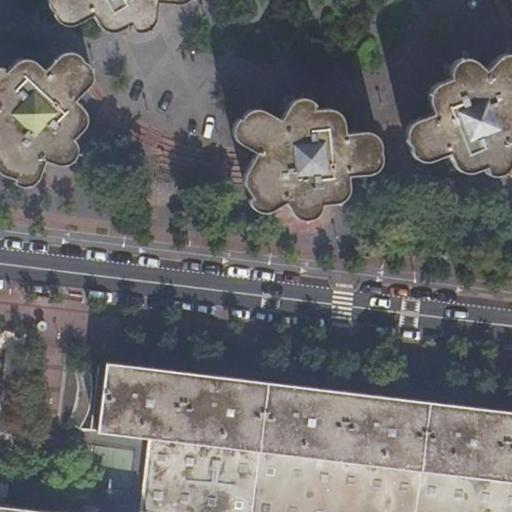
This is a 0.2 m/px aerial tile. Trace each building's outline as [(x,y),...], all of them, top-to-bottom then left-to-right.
[(47,0),(48,6),(50,9),(53,11),(53,16),(54,19),(56,22),(57,23),(62,25),(66,25),(70,25),(90,16),(93,16),(95,18),(96,19),(96,23),(99,27),(102,29),(107,31),(113,32),(116,31),(131,24),(131,30),(139,30),(145,29),(147,28),(150,26),(154,20),(156,14),(157,4),(158,3),(159,2),(169,2),(174,4),(177,4),(180,3),(185,1),(186,0),(47,0)] [(0,173),(1,174),(10,176),(12,178),(11,181),(14,184),(18,186),(22,187),(26,187),(30,185),(34,182),(36,179),(43,163),(44,161),(46,160),(55,165),(59,166),(65,165),(69,163),(71,161),(73,156),(74,151),(73,143),(71,138),(81,130),(83,127),(85,120),(85,113),(84,110),(82,106),(80,103),(76,100),(75,96),(76,95),(85,86),(87,84),(89,80),(90,73),(89,68),(87,63),(83,59),(80,58),(75,53),(71,51),(64,50),(58,52),(52,56),(41,67),(39,66),(33,60),(30,58),(26,57),(22,57),(18,58),(15,59),(12,62),(7,67),(2,71),(0,70),(1,67),(0,66),(0,173)] [(403,130),(403,138),(403,140),(406,145),(408,146),(409,153),(410,156),(412,158),(416,161),(420,162),(423,161),(434,157),(447,152),(448,152),(448,158),(450,162),(453,166),(457,169),(461,171),(466,171),(471,171),(480,165),(482,165),(483,167),(485,172),(487,173),(494,173),(500,171),(506,167),(509,161),(511,151),(511,53),(506,52),(503,52),(497,53),(481,67),(479,65),(475,61),(470,58),(465,57),(458,57),(452,60),(450,63),(448,66),(448,72),(447,75),(447,77),(446,79),(444,80),(438,81),(435,82),(430,85),(427,91),(426,94),(426,101),(428,109),(429,113),(420,117),(412,120),(407,124),(403,130)] [(283,203),(285,205),(287,208),(290,215),(293,218),(298,220),(303,221),(310,218),(314,215),(317,211),(318,205),(330,204),(335,203),(339,200),(342,197),(345,193),(347,187),(347,179),(349,177),(351,176),(367,175),(370,174),(375,170),(378,164),(379,161),(378,151),(378,143),(378,140),(374,135),(372,133),(366,131),(345,132),(344,131),(343,129),(343,127),(343,122),(341,118),(338,114),(335,111),(330,109),(326,108),(321,108),(316,109),(314,109),(313,108),(312,107),(315,102),(312,100),(308,99),(304,98),(300,98),(293,100),(286,105),(281,115),(279,117),(262,108),(259,107),(255,107),(252,107),(246,109),(241,114),(240,117),(237,116),(234,119),(232,122),(231,128),(232,134),(233,137),(236,142),(250,149),(252,149),(254,151),(253,155),(243,171),(241,177),(241,180),(243,186),(248,193),(249,194),(248,197),(246,198),(244,198),(246,202),(248,205),(251,208),(255,210),(259,212),(263,212),(271,210),(281,203),(283,203)] [(96,431),(147,437),(511,480),(511,412),(443,404),(365,394),(295,385),(258,380),(229,377),(198,373),(146,366),(104,361),(96,431)] [(138,511),(141,511),(511,511),(511,480),(147,437),(138,511)]
